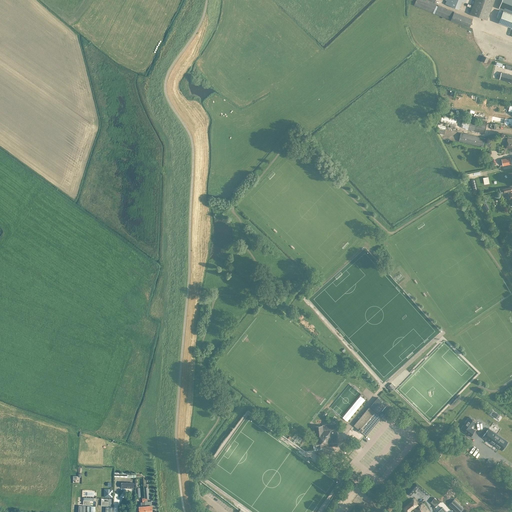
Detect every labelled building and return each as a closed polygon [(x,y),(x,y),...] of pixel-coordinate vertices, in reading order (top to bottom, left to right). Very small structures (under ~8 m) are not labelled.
[(472,18),(429,0),(415,0),(414,4),(469,26),(472,18)] [(445,0),(445,2),(459,8),(462,0),(445,0)] [(493,0),(474,0),(470,12),(487,18),(493,0)] [(511,0),(501,0),(499,7),(511,11),(511,0)] [(511,12),(503,9),(498,21),(511,25),(511,12)] [(511,73),(501,71),(499,78),(511,81),(511,73)] [(451,112),(450,116),(442,114),(440,120),(455,123),(456,118),(455,117),(456,114),(451,112)] [(486,122),(470,118),(465,117),(464,117),(462,126),(468,128),(484,132),(486,122)] [(461,131),(459,140),(481,145),(483,137),(461,131)] [(510,156),(501,157),(502,164),(511,163),(510,156)] [(510,198),(511,205),(511,204),(511,185),(511,186),(502,187),(503,191),(509,190),(509,192),(508,192),(509,198),(510,198)] [(353,410),(364,401),(362,399),(364,396),(362,394),(349,406),(353,410)] [(375,409),(378,412),(386,403),(386,402),(378,396),(370,405),(375,409)] [(359,428),(358,429),(360,431),(361,430),(366,434),(390,406),(386,403),(378,412),(375,409),(374,410),(359,428)] [(374,410),(369,405),(362,414),(363,414),(361,416),(361,415),(354,424),(359,428),(374,410)] [(497,418),(499,414),(492,408),(489,412),(497,418)] [(469,415),(460,428),(471,435),(475,429),(471,426),(475,420),(469,415)] [(324,424),(322,424),(315,425),(316,445),(337,443),(336,436),(337,436),(336,429),(337,429),(336,422),(324,423),(324,424)] [(507,440),(506,439),(489,427),(483,435),(501,449),(507,440)] [(410,494),(419,484),(414,480),(414,479),(405,489),(405,490),(405,489),(410,494)] [(414,491),(421,499),(429,494),(422,485),(414,491)] [(111,497),(111,488),(103,488),(103,497),(111,497)] [(457,511),(458,511),(464,507),(454,498),(448,503),(457,511)] [(430,511),(422,502),(418,505),(417,504),(418,503),(414,499),(406,505),(409,509),(414,506),(416,507),(415,508),(417,511),(430,511)]
